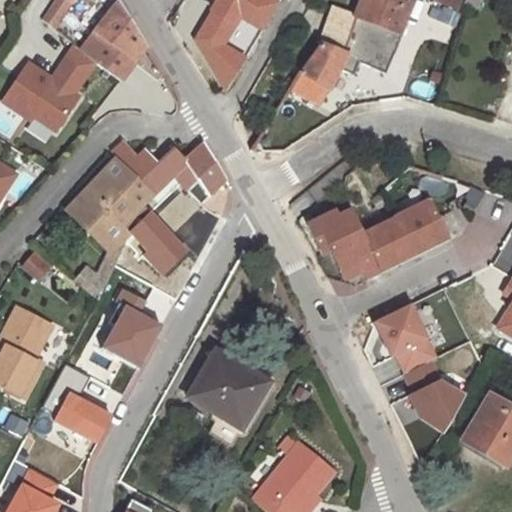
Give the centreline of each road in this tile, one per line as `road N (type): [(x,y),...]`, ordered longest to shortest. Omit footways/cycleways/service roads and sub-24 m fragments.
road 1 (residential): [(256,191),(94,485),(112,494),(103,511)]
road 2 (residential): [(511,150),(409,119),(363,128),(256,191)]
road 3 (residential): [(0,257),(114,126),(214,127)]
road 4 (residential): [(489,226),(461,256),(321,322)]
road 5 (unclassified): [(321,322),(396,478)]
road 6 (unclassified): [(256,191),(321,322)]
road 7 (unclassified): [(146,14),(214,127)]
